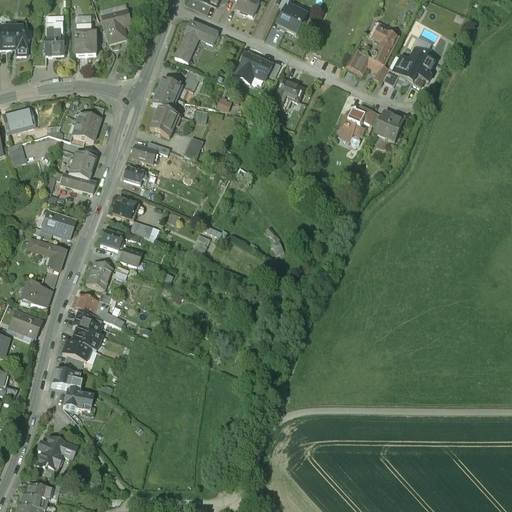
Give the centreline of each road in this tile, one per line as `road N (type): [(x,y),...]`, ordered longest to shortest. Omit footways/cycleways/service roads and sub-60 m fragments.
road 1 (unclassified): [(511,409),(297,411),(268,424),(230,496),(132,494)]
road 2 (secondary): [(33,396),(137,96)]
road 3 (residential): [(168,7),(415,101)]
road 4 (track): [(214,500),(315,273)]
road 5 (residential): [(132,494),(66,418),(33,396)]
road 6 (tertiary): [(0,94),(67,84),(137,96)]
